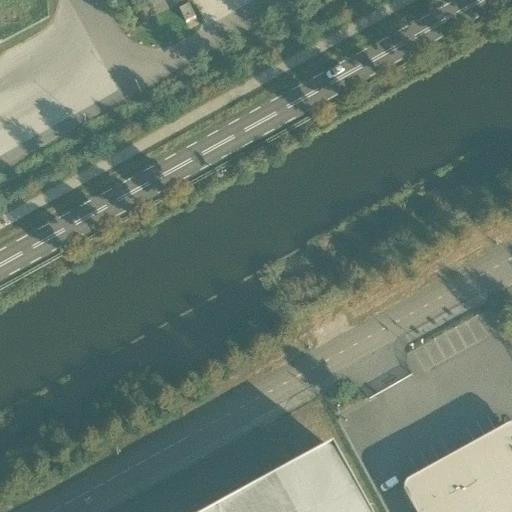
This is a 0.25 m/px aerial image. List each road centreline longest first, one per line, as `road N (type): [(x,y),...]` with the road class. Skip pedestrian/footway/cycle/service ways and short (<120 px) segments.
road 1 (secondary): [(0,267),(487,0)]
road 2 (unclassified): [(54,511),(511,256)]
road 3 (unclassified): [(281,0),(127,83),(82,0)]
